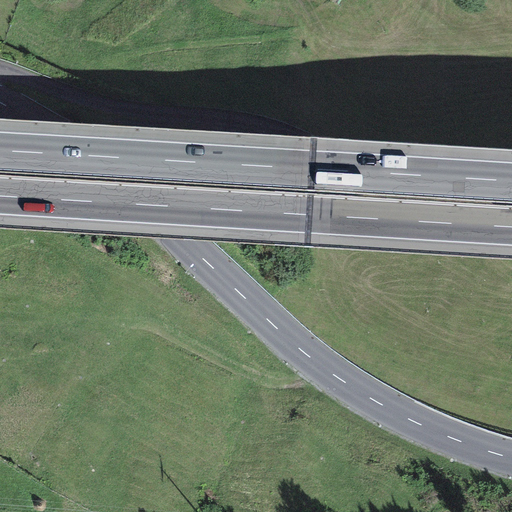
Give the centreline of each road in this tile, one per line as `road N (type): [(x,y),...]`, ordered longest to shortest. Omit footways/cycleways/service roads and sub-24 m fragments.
road 1 (secondary): [(511,445),(386,402),(300,347),(48,131),(0,104)]
road 2 (motorway): [(511,181),(0,150)]
road 3 (motorway): [(0,196),(511,227)]
